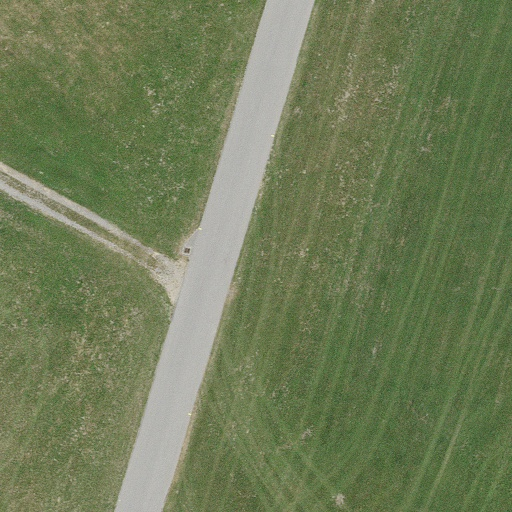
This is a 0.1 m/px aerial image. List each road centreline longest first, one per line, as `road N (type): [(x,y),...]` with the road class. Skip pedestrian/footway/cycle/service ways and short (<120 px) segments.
road 1 (unclassified): [(138,511),(292,0)]
road 2 (track): [(0,174),(204,287)]
